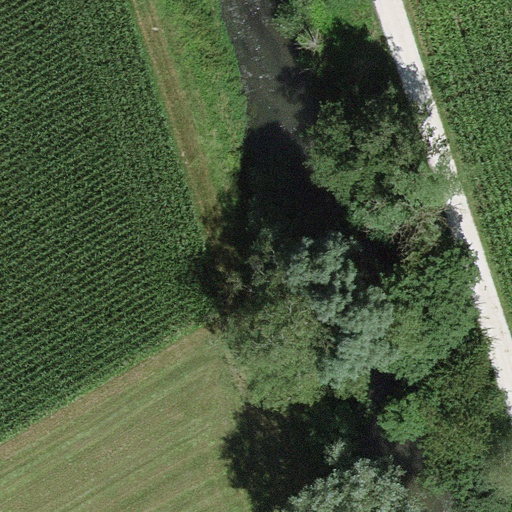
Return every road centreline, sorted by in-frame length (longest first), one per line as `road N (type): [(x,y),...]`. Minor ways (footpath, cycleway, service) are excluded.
road 1 (track): [(127,0),(305,511)]
road 2 (track): [(511,393),(382,0)]
